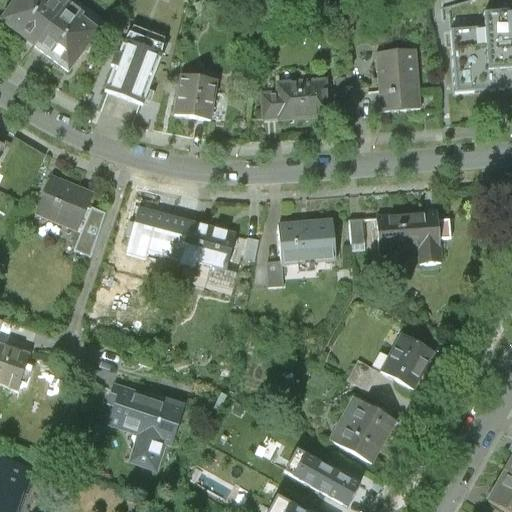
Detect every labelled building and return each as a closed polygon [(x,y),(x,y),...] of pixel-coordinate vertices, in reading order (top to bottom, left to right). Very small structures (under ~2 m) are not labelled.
[(29,44),(34,47),(65,6),(56,0),(17,0),(1,23),(29,44)] [(80,18),(65,6),(34,47),(40,52),(67,72),(96,34),(77,21),(80,18)] [(511,91),(511,13),(482,16),(483,30),(449,33),(453,96),(511,91)] [(124,43),(123,43),(118,56),(115,55),(110,68),(113,69),(104,93),(142,108),(161,58),(160,57),(164,40),(132,28),(124,43)] [(415,52),(375,55),(379,115),(419,112),(415,52)] [(216,82),(180,76),(174,115),(209,121),(216,82)] [(277,94),(261,95),(263,121),(278,120),(279,122),(326,119),(324,83),(276,86),(277,94)] [(51,179),(36,215),(77,232),(78,230),(86,209),(91,196),(51,179)] [(155,213),(138,208),(134,225),(128,223),(125,236),(130,237),(125,257),(145,262),(147,254),(180,262),(190,224),(155,215),(155,213)] [(90,259),(105,215),(91,209),(90,211),(86,209),(78,230),(82,231),(73,252),(90,259)] [(410,217),(376,219),(378,247),(398,245),(399,251),(418,250),(419,266),(440,264),(438,241),(450,240),(448,221),(436,222),(436,216),(410,218),(410,217)] [(362,221),(348,221),(350,246),(364,244),(362,221)] [(332,223),(278,227),(281,264),(281,266),(335,261),(332,223)] [(235,236),(190,224),(180,262),(179,265),(194,269),(196,263),(226,271),(235,236)] [(257,243),(247,241),(241,261),(252,264),(257,243)] [(281,264),(266,265),(268,290),(283,289),(281,266),(281,264)] [(402,336),(381,375),(413,393),(434,354),(402,336)] [(0,347),(0,386),(17,392),(28,357),(0,347)] [(359,362),(347,381),(368,394),(380,374),(359,362)] [(140,434),(131,463),(157,471),(166,443),(170,444),(183,405),(147,393),(146,398),(115,388),(110,404),(116,406),(110,424),(140,434)] [(354,401),(330,443),(372,467),(396,425),(354,401)] [(359,487),(296,451),(283,474),(346,510),(359,487)] [(19,511),(32,474),(0,462),(0,511),(19,511)] [(511,511),(511,476),(504,472),(487,502),(504,511),(511,511)] [(303,511),(277,497),(269,511),(303,511)]
